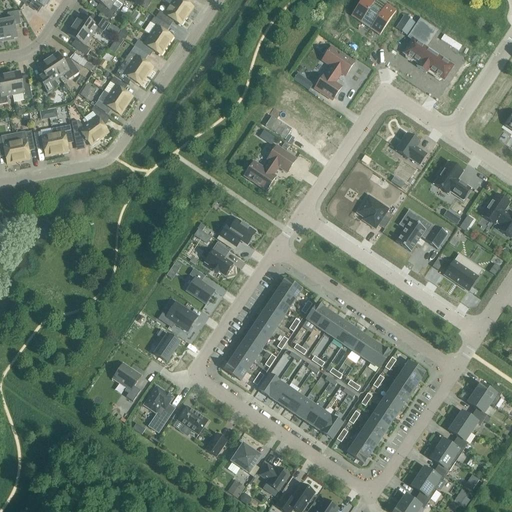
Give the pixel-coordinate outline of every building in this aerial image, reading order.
[(49,0),(18,0),(39,14),(43,7),(43,8),(45,4),(46,5),(49,0)] [(122,6),(115,1),(114,0),(93,0),(103,7),(100,13),(111,20),(118,10),(119,10),(122,6)] [(173,0),(170,6),(187,17),(193,8),(181,0),(173,0)] [(377,0),(361,0),(351,17),(360,23),(361,23),(370,29),(370,30),(372,27),(375,30),(374,32),(379,36),(396,12),(386,5),(377,0)] [(165,24),(166,25),(170,20),(171,20),(180,26),(187,17),(170,6),(164,15),(160,12),(156,18),(165,24)] [(1,21),(5,41),(13,40),(13,39),(17,38),(14,26),(20,25),(18,12),(7,14),(8,20),(1,21)] [(80,15),(73,25),(91,37),(94,32),(100,36),(107,25),(96,18),(92,24),(80,15)] [(149,36),(167,47),(173,38),(161,30),(165,24),(156,18),(155,19),(154,18),(150,23),(155,27),(149,36)] [(91,37),(73,25),(67,35),(79,43),(75,49),(86,56),(91,50),(85,46),(91,37)] [(413,40),(403,54),(405,56),(405,58),(411,62),(414,61),(419,65),(416,68),(426,74),(428,71),(433,74),(433,77),(439,81),(441,80),(443,81),(453,67),(425,48),(432,36),(422,30),(415,41),(413,40)] [(145,54),(146,55),(149,50),(151,50),(160,56),(167,47),(149,36),(143,45),(138,41),(134,47),(145,54)] [(129,65),(146,77),(153,68),(141,60),(145,54),(134,47),(130,53),(135,56),(129,65)] [(63,56),(70,60),(74,51),(68,48),(63,56)] [(354,63),(331,48),(322,61),(331,67),(324,76),(323,76),(314,89),(332,101),(341,88),(335,83),(341,74),(345,77),(354,63)] [(47,60),(59,78),(64,74),(68,80),(79,73),(71,62),(66,66),(57,53),(47,60)] [(54,81),(59,78),(47,60),(38,66),(42,73),(36,76),(47,94),(58,87),(54,81)] [(129,65),(124,62),(114,76),(125,83),(128,78),(140,86),(146,77),(129,65)] [(284,74),(290,79),(295,73),(289,68),(284,74)] [(8,75),(12,96),(23,93),(24,100),(32,99),(29,86),(22,87),(19,72),(8,75)] [(12,96),(8,75),(0,76),(0,105),(7,104),(6,97),(12,96)] [(102,90),(108,81),(102,78),(97,87),(102,90)] [(111,84),(105,93),(126,107),(132,98),(121,90),(124,85),(113,78),(110,83),(111,84)] [(306,80),(301,87),(308,91),(313,85),(306,80)] [(126,107),(105,93),(104,92),(94,106),(105,113),(108,108),(120,116),(126,107)] [(87,123),(99,140),(108,134),(102,125),(102,123),(106,116),(94,107),(91,111),(96,117),(87,123)] [(294,122),(314,135),(323,122),(303,109),(294,122)] [(265,127),(285,140),(291,130),(271,117),(265,127)] [(99,140),(87,123),(82,127),(78,121),(71,123),(75,143),(83,141),(82,139),(84,138),(91,147),(99,140)] [(64,133),(52,135),(56,155),(68,153),(66,142),(67,141),(72,140),(70,127),(63,128),(64,133)] [(31,132),(13,136),(18,163),(29,160),(27,150),(28,148),(34,147),(31,132)] [(56,155),(52,135),(41,137),(40,132),(33,134),(36,147),(41,146),(43,147),(45,157),(56,155)] [(270,135),(265,142),(271,146),(276,139),(270,135)] [(407,135),(395,151),(408,160),(409,159),(419,166),(426,155),(416,148),(419,143),(407,135)] [(7,165),(18,163),(13,136),(0,138),(0,153),(3,153),(5,154),(7,165)] [(253,163),(243,177),(266,192),(275,178),(272,176),(278,168),(287,174),(295,160),(275,147),(267,160),(268,161),(262,169),(253,163)] [(438,177),(433,185),(447,195),(449,192),(462,201),(470,189),(457,180),(462,172),(448,163),(443,171),(441,170),(437,176),(438,177)] [(489,202),(485,208),(487,210),(482,217),(494,225),(496,223),(501,226),(498,230),(511,239),(511,236),(511,214),(510,213),(509,215),(504,211),(509,204),(496,195),(491,203),(489,202)] [(368,197),(357,214),(364,218),(363,221),(364,222),(363,222),(364,223),(364,222),(367,224),(367,225),(368,225),(373,228),(373,229),(374,229),(374,228),(375,229),(387,210),(368,197)] [(453,216),(450,221),(456,226),(460,220),(453,216)] [(405,229),(404,230),(396,243),(410,253),(421,237),(426,240),(425,242),(437,250),(447,235),(435,227),(434,228),(429,236),(424,232),(425,230),(411,221),(410,222),(404,218),(399,226),(405,229)] [(227,225),(220,237),(234,246),(237,241),(239,241),(247,245),(255,233),(236,220),(231,228),(227,225)] [(222,257),(227,251),(217,244),(212,251),(212,252),(204,264),(211,268),(210,270),(217,274),(218,273),(224,277),(228,272),(229,273),(233,267),(232,266),(233,264),(225,259),(222,257)] [(437,271),(443,262),(438,259),(432,267),(437,271)] [(478,278),(454,262),(444,276),(468,292),(478,278)] [(174,265),(171,269),(177,273),(179,269),(174,265)] [(195,279),(186,292),(205,305),(214,292),(201,282),(204,277),(193,270),(190,276),(195,279)] [(278,290),(295,300),(301,291),(285,281),(286,281),(285,280),(278,290)] [(295,300),(278,290),(272,299),(288,309),(295,300)] [(288,309),(272,299),(266,308),(282,318),(288,309)] [(175,303),(166,317),(166,318),(169,320),(166,325),(171,329),(175,324),(187,332),(197,318),(175,303)] [(315,327),(326,311),(317,305),(316,306),(306,321),(315,327)] [(282,318),(266,308),(260,317),(276,327),(282,318)] [(324,333),(335,317),(326,311),(315,327),(324,333)] [(276,327),(260,317),(254,326),(270,336),(276,327)] [(333,339),(344,323),(335,317),(324,333),(333,339)] [(344,323),(333,339),(342,345),(353,329),(344,323)] [(270,336),(254,326),(248,335),(264,345),(270,336)] [(353,329),(342,345),(351,351),(362,335),(353,329)] [(156,337),(163,341),(153,355),(166,364),(179,344),(160,331),(156,337)] [(264,345),(248,335),(242,344),(258,354),(264,345)] [(362,335),(351,351),(360,357),(371,341),(362,335)] [(371,341),(360,357),(369,363),(380,347),(371,341)] [(258,354),(242,344),(236,352),(252,363),(258,354)] [(380,347),(369,363),(378,370),(389,354),(389,355),(389,354),(380,347)] [(252,363),(236,352),(230,361),(246,372),(252,363)] [(246,372),(230,361),(224,371),(225,371),(240,382),(246,372)] [(402,373),(418,384),(424,374),(423,374),(408,363),(402,373)] [(126,398),(133,403),(140,391),(134,387),(141,377),(123,365),(112,380),(126,389),(124,392),(128,395),(126,398)] [(418,384),(402,373),(396,382),(412,393),(418,384)] [(259,391),(268,398),(279,382),(270,375),(269,375),(259,391)] [(277,404),(288,388),(279,382),(268,398),(277,404)] [(396,382),(390,391),(406,401),(412,393),(396,382)] [(473,394),(489,405),(494,408),(501,399),(499,398),(502,393),(492,386),(488,391),(480,385),(473,394)] [(156,387),(143,406),(156,415),(148,427),(158,434),(175,409),(169,405),(173,398),(156,387)] [(286,410),(297,394),(288,388),(277,404),(286,410)] [(406,401),(390,391),(384,400),(400,410),(406,401)] [(295,416),(306,400),(297,394),(286,410),(295,416)] [(473,414),(483,421),(486,416),(483,414),(489,405),(473,394),(467,404),(468,404),(476,409),(473,414)] [(295,416),(304,422),(315,406),(306,400),(295,416)] [(400,410),(384,400),(378,409),(394,419),(400,410)] [(313,428),(324,412),(315,406),(304,422),(313,428)] [(183,426),(180,432),(187,437),(191,431),(198,436),(208,422),(186,407),(176,422),(183,426)] [(378,409),(372,418),(388,428),(394,419),(378,409)] [(313,428),(322,434),(333,418),(324,412),(313,428)] [(455,422),(470,433),(477,424),(480,426),(483,421),(473,414),(470,419),(462,413),(461,413),(455,422)] [(342,424),(333,418),(322,434),(331,440),(342,424)] [(372,418),(366,427),(382,437),(388,428),(372,418)] [(470,433),(455,422),(448,432),(449,432),(457,437),(454,442),(464,449),(467,445),(468,444),(464,442),(470,433)] [(382,437),(366,427),(360,435),(376,446),(382,437)] [(216,435),(205,451),(216,458),(227,442),(216,435)] [(376,446),(360,435),(354,444),(370,455),(376,446)] [(436,450),(455,463),(464,449),(454,442),(451,446),(443,441),(442,440),(436,450)] [(370,455),(354,444),(347,454),(363,464),(362,464),(363,465),(370,455)] [(260,457),(242,445),(231,463),(248,474),(260,457)] [(455,463),(436,450),(429,459),(430,460),(438,465),(435,470),(446,477),(455,463)] [(277,469),(275,472),(274,471),(272,470),(267,466),(260,476),(268,482),(266,485),(277,492),(288,476),(277,469)] [(417,478),(433,488),(439,479),(442,481),(446,477),(435,470),(432,474),(424,469),(423,468),(417,478)] [(433,488),(417,478),(411,487),(411,488),(411,487),(420,493),(416,498),(427,505),(436,491),(433,488)] [(314,493),(300,484),(290,499),(283,494),(274,507),(281,511),(291,511),(293,510),(294,511),(301,511),(304,508),(305,509),(310,501),(309,500),(314,493)] [(231,486),(227,493),(237,500),(242,493),(231,486)] [(461,490),(458,496),(463,500),(465,498),(467,494),(461,490)] [(242,495),(239,498),(240,501),(245,505),(249,504),(251,501),(251,498),(245,494),(242,495)] [(427,505),(416,498),(413,502),(405,497),(405,496),(398,506),(407,511),(417,511),(420,507),(424,509),(427,505)] [(336,511),(338,510),(323,500),(315,511),(336,511)]
